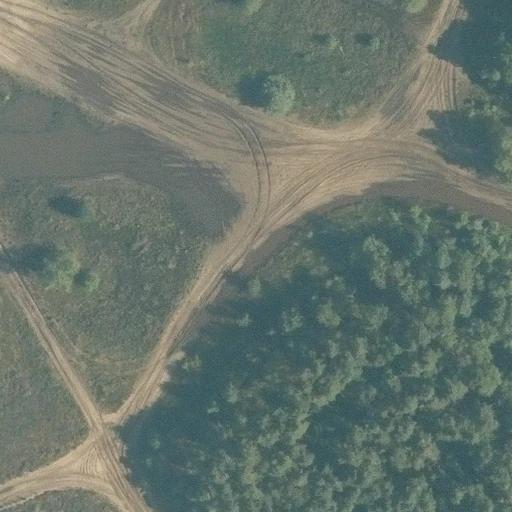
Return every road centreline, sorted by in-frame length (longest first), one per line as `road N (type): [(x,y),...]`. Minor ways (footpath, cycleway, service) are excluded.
road 1 (track): [(0,162),(341,163),(412,124),(464,0)]
road 2 (track): [(511,221),(0,47)]
road 3 (track): [(150,511),(0,276)]
